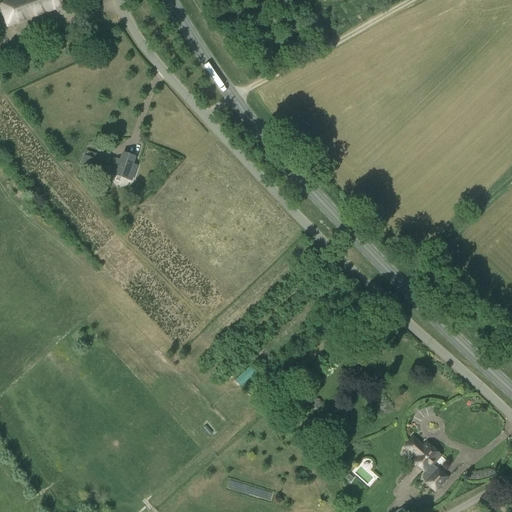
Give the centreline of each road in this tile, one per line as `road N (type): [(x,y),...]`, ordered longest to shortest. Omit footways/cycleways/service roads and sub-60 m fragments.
road 1 (unclassified): [(511,417),(364,282),(202,116)]
road 2 (primary): [(511,390),(397,289),(232,96)]
road 3 (unclassified): [(202,116),(137,41),(117,0)]
